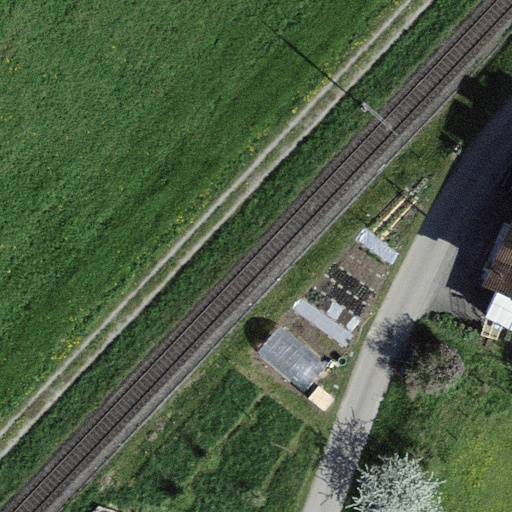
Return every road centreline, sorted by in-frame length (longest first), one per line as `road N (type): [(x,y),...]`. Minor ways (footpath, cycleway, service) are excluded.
road 1 (track): [(0,432),(404,0)]
road 2 (residential): [(323,511),(396,319),(511,121)]
